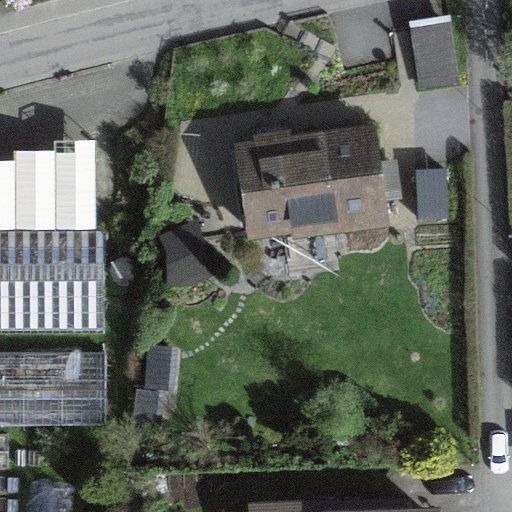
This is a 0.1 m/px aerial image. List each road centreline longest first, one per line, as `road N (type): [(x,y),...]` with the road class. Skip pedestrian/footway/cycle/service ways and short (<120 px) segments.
road 1 (residential): [(505,511),(479,0)]
road 2 (residential): [(0,64),(258,0)]
